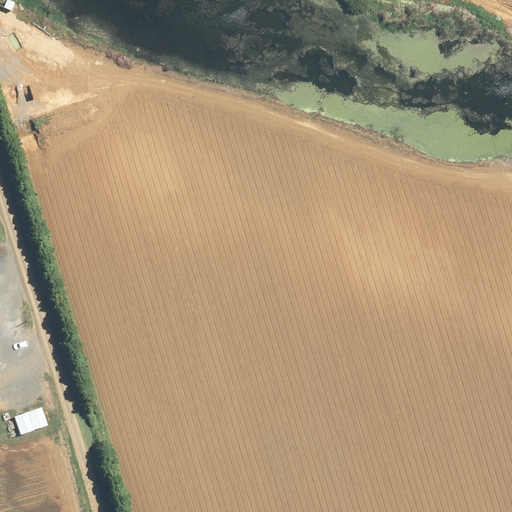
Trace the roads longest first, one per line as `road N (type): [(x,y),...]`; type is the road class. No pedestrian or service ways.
road 1 (unknown): [(0,36),(45,60),(400,172),(511,192)]
road 2 (track): [(98,511),(0,196)]
